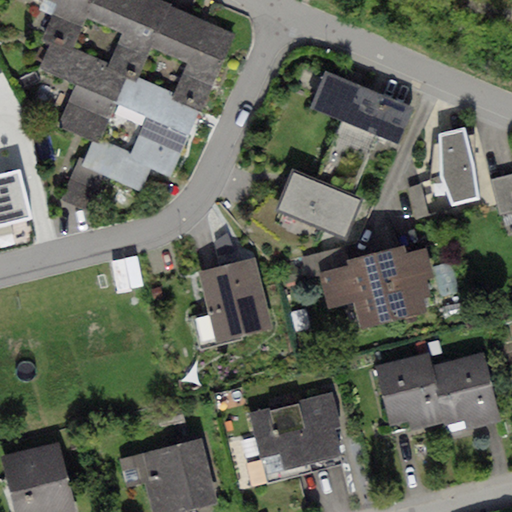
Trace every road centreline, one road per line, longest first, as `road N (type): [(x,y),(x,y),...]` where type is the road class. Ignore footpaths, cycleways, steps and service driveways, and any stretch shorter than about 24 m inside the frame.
road 1 (residential): [(0,270),(168,229),(187,216),(283,13)]
road 2 (residential): [(511,109),(283,13)]
